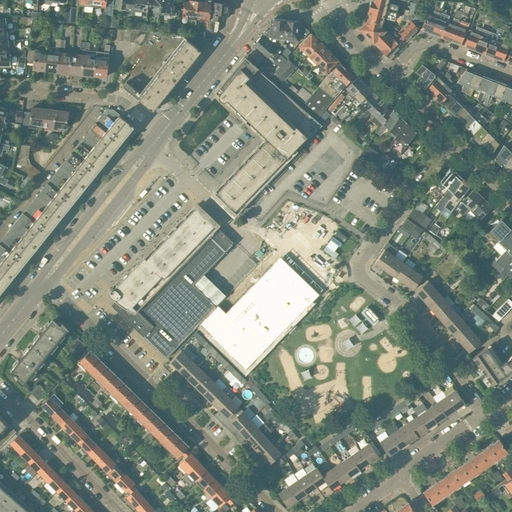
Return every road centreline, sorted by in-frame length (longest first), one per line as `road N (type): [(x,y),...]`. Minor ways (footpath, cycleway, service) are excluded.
road 1 (residential): [(484,415),(407,310),(364,278),(361,266),(449,139)]
road 2 (residential): [(275,511),(48,280)]
road 3 (tertiary): [(48,280),(163,133)]
road 4 (residential): [(0,85),(118,98),(163,133)]
road 5 (residential): [(0,389),(120,511)]
road 6 (residential): [(511,75),(426,41),(387,75)]
